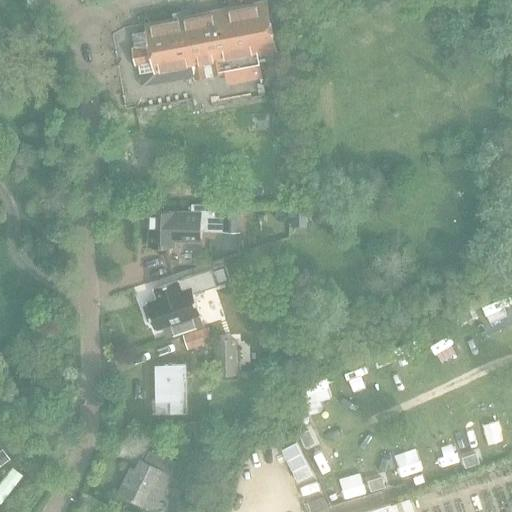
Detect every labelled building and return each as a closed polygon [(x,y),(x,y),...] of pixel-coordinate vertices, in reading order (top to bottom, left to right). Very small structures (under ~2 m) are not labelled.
[(224,68),(259,62),(257,52),(275,48),(265,0),(261,0),(146,22),(147,29),(131,32),(135,50),(133,50),(135,59),(136,59),(141,84),(194,74),(194,76),(224,70),(224,68)] [(305,201),(290,201),(291,224),(306,224),(305,213),(305,201)] [(222,230),(238,230),(239,203),(191,202),(191,210),(149,209),(148,244),(173,245),(173,239),(199,240),(199,218),(223,219),(222,230)] [(147,305),(145,305),(150,317),(152,316),(154,325),(171,321),(175,332),(194,327),(200,325),(196,314),(204,311),(198,292),(221,285),(216,269),(158,287),(161,300),(146,304),(147,305)] [(430,311),(417,314),(419,323),(432,320),(430,311)] [(182,333),(187,348),(212,340),(207,325),(182,333)] [(213,339),(215,374),(238,373),(236,338),(213,339)] [(344,340),(331,344),(333,353),(346,349),(344,340)] [(171,409),(185,409),(184,363),(163,364),(163,368),(154,368),(154,378),(156,378),(157,398),(171,398),(171,409)] [(231,439),(222,441),(225,453),(235,452),(231,439)] [(151,507),(174,460),(148,448),(143,459),(140,458),(135,468),(130,465),(118,491),(151,507)] [(476,452),(462,456),(465,465),(478,460),(476,452)] [(0,489),(6,495),(31,470),(22,461),(0,482),(0,489)] [(392,511),(390,503),(362,511),(392,511)]
